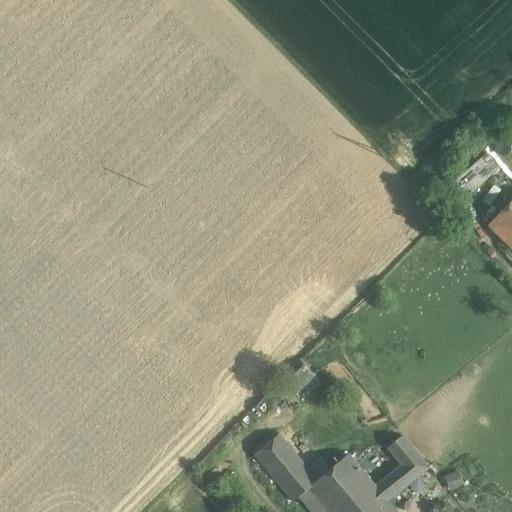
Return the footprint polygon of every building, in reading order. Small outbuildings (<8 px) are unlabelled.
[(158,0),(104,0),(104,3),(115,7),(111,11),(108,20),(112,17),(128,33),(154,7),(155,4),(158,0)] [(248,70),(250,48),(203,0),(180,0),(163,17),(160,47),(143,46),(138,41),(137,55),(146,64),(139,70),(138,87),(150,75),(148,95),(171,97),(182,109),(186,105),(198,118),(248,70)] [(511,201),(488,225),(511,249),(511,201)] [(280,390),(291,401),(315,376),(303,365),(280,390)] [(318,480),(278,434),(255,454),(294,500),(297,498),(309,488),(318,480)] [(383,493),(397,509),(438,474),(414,447),(398,461),(407,472),(383,493)] [(361,511),(383,493),(348,453),(318,480),(309,488),(329,511),(361,511)] [(444,477),(448,490),(463,485),(459,472),(444,477)] [(329,511),(309,488),(297,498),(309,511),(329,511)] [(399,511),(397,509),(383,493),(361,511),(399,511)]
